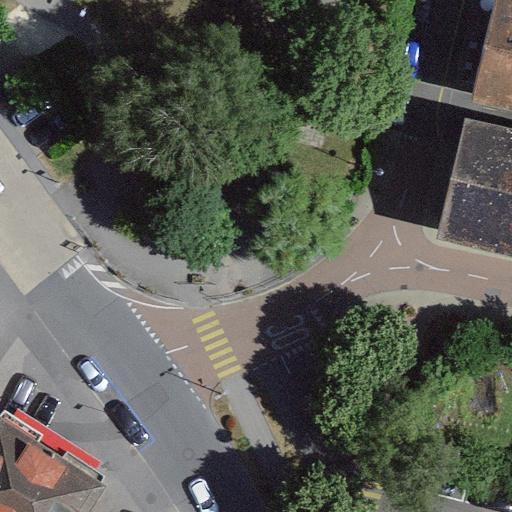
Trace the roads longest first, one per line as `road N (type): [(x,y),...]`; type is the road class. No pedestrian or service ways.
road 1 (residential): [(123,369),(269,323),(389,255)]
road 2 (residential): [(389,255),(449,0)]
road 3 (tertiary): [(123,369),(215,511)]
road 4 (tertiary): [(36,257),(123,369)]
road 5 (residential): [(389,255),(511,285)]
